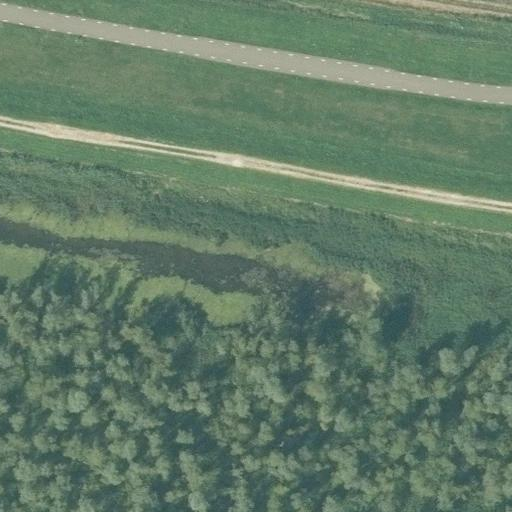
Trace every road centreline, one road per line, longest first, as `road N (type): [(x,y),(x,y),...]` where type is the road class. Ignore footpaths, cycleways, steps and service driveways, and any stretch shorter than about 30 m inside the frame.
road 1 (track): [(0,119),(511,208)]
road 2 (unclassified): [(0,8),(511,92)]
